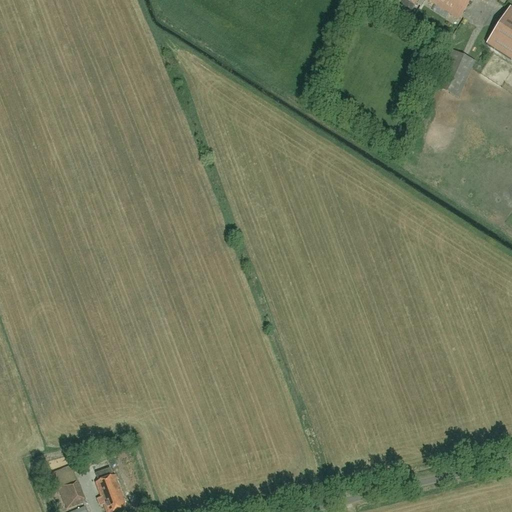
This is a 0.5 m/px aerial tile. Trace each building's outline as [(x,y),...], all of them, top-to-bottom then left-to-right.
[(403,0),(415,7),(419,0),(426,0),(457,20),(470,0),(403,0)] [(511,9),(510,8),(496,29),(485,45),(511,62),(511,9)] [(477,14),(470,15),(472,23),(479,21),(477,14)] [(436,88),(458,98),(475,62),(453,52),(436,88)] [(71,467),(49,476),(56,494),(60,492),(67,511),(85,503),(71,467)] [(96,483),(101,498),(97,500),(99,507),(104,505),(106,511),(118,511),(127,509),(115,476),(96,483)]
